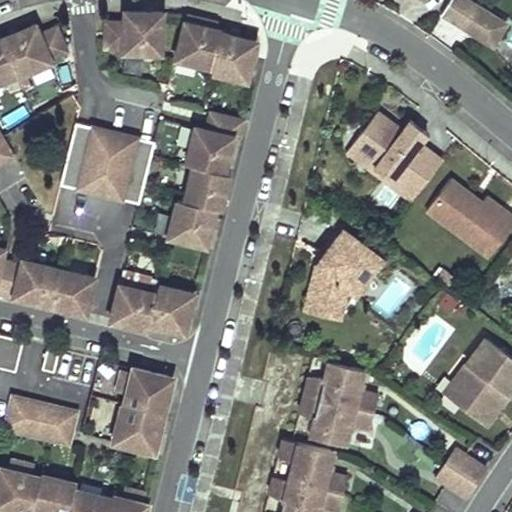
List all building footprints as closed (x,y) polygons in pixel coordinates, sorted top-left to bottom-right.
[(469,1),(467,0),(449,0),(441,13),(455,22),(469,1)] [(505,24),(469,1),(455,22),(492,45),(505,24)] [(123,22),(106,21),(105,47),(123,48),(122,52),(160,53),(162,12),(144,11),(143,18),(123,18),(123,22)] [(205,20),(185,14),(174,57),(212,67),(211,72),(246,81),(255,46),(253,45),(237,41),(238,36),(221,31),(221,30),(214,28),(204,25),(205,20)] [(216,22),(205,20),(204,25),(214,28),(216,22)] [(34,24),(16,32),(19,40),(38,31),(34,24)] [(66,51),(55,27),(39,35),(38,31),(19,40),(16,32),(0,39),(0,80),(16,74),(17,78),(52,62),(50,58),(66,51)] [(254,40),(238,36),(237,41),(253,45),(254,40)] [(377,110),(355,140),(380,159),(374,167),(391,180),(397,172),(420,190),(443,160),(420,143),(428,133),(410,120),(403,130),(377,110)] [(243,120),(227,116),(223,133),(210,130),(201,167),(208,169),(200,204),(191,202),(182,239),(212,247),(217,226),(211,224),(214,212),(215,208),(221,210),(231,167),(226,166),(228,155),(234,157),(243,120)] [(153,140),(74,122),(60,183),(139,202),(153,140)] [(0,162),(12,155),(0,135),(0,162)] [(234,157),(228,155),(226,166),(231,167),(234,157)] [(452,176),(428,207),(490,255),(511,225),(511,213),(504,207),(500,213),(483,200),(452,176)] [(487,194),(483,200),(500,213),(504,207),(487,194)] [(220,213),(214,212),(211,224),(217,226),(220,213)] [(383,258),(343,227),(316,263),(308,297),(344,305),(348,288),(356,294),(383,258)] [(4,248),(0,246),(0,292),(35,301),(37,295),(51,299),(50,305),(86,314),(95,277),(22,259),(21,264),(1,259),(4,248)] [(157,292),(120,283),(111,320),(132,325),(134,320),(149,323),(166,327),(168,322),(185,326),(186,327),(194,292),(159,283),(157,292)] [(37,295),(35,301),(50,305),(51,299),(37,295)] [(308,297),(305,309),(342,317),(344,305),(308,297)] [(134,320),(132,325),(148,329),(149,323),(134,320)] [(168,322),(166,327),(183,332),(185,326),(168,322)] [(0,366),(16,370),(24,339),(0,333),(0,366)] [(511,391),(511,355),(487,336),(454,381),(470,393),(460,405),(487,425),(511,391)] [(60,348),(48,346),(43,368),(54,371),(60,348)] [(328,359),(313,355),(308,375),(324,375),(328,359)] [(359,388),(364,368),(328,359),(324,375),(308,375),(299,411),(313,418),(309,434),(345,444),(351,423),(370,427),(378,393),(359,388)] [(125,397),(131,369),(115,365),(108,393),(125,397)] [(123,400),(114,439),(162,450),(167,429),(161,427),(164,416),(169,393),(164,391),(168,376),(168,375),(133,367),(125,400),(123,400)] [(173,378),(168,376),(164,391),(169,393),(173,378)] [(454,381),(445,393),(460,405),(470,393),(454,381)] [(77,411),(14,395),(6,426),(69,442),(77,411)] [(313,418),(299,411),(294,430),(309,434),(313,418)] [(169,418),(164,416),(161,427),(167,429),(169,418)] [(333,450),(283,437),(279,455),(293,462),(288,479),(273,475),(269,493),(283,500),(279,511),(317,511),(320,505),(339,510),(347,475),(328,471),(333,450)] [(468,497),(487,468),(455,447),(436,476),(468,497)] [(293,462),(279,455),(273,475),(288,479),(293,462)] [(77,483),(42,474),(41,477),(1,467),(0,472),(0,471),(0,508),(15,511),(32,511),(37,511),(146,511),(148,503),(113,494),(112,497),(76,488),(77,483)] [(269,493),(264,511),(279,511),(283,500),(269,493)]
